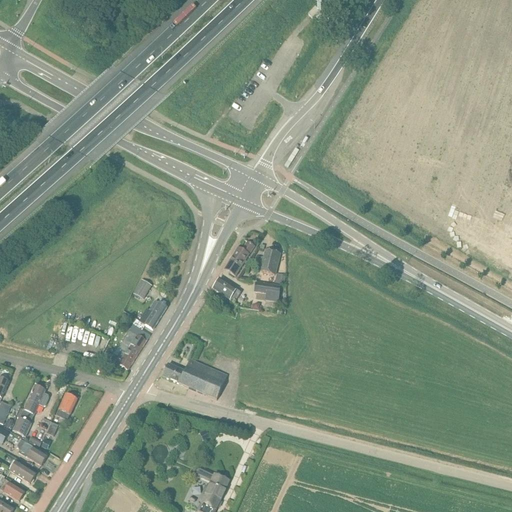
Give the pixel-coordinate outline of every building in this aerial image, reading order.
[(315,8),(308,16),(312,20),(319,12),(315,8)] [(238,249),(224,271),(235,278),(254,247),(247,243),(242,251),(238,249)] [(281,255),(265,251),(260,273),(275,277),(281,255)] [(277,275),(275,283),(283,286),(286,277),(277,275)] [(212,290),(221,296),(222,296),(221,298),(226,301),(227,299),(233,303),(240,292),(228,285),(219,280),(212,290)] [(150,286),(142,281),(134,294),(142,299),(150,286)] [(277,303),(277,301),(279,289),(255,285),(254,292),(266,295),(265,301),(277,303)] [(153,313),(145,326),(153,331),(167,309),(159,304),(155,302),(149,311),(153,313)] [(133,326),(124,341),(119,349),(123,351),(118,359),(122,361),(119,365),(128,371),(150,337),(133,326)] [(163,378),(189,389),(217,401),(227,377),(190,361),(185,372),(168,365),(163,378)] [(0,379),(0,402),(1,400),(9,383),(0,379)] [(35,388),(26,407),(23,412),(21,411),(17,419),(19,420),(12,434),(25,439),(31,426),(30,425),(36,412),(38,406),(44,409),(49,399),(48,397),(44,395),(45,392),(35,388)] [(56,417),(67,422),(77,401),(66,396),(56,417)] [(1,404),(0,407),(0,424),(3,426),(11,408),(1,404)] [(10,431),(14,423),(8,420),(5,428),(10,431)] [(53,438),(58,427),(51,424),(46,435),(53,438)] [(0,438),(1,439),(2,438),(4,439),(9,433),(4,430),(3,432),(0,429),(0,438)] [(207,432),(200,435),(204,442),(210,439),(207,432)] [(23,457),(33,462),(41,468),(47,457),(39,452),(29,446),(25,444),(26,442),(18,438),(14,444),(26,452),(23,457)] [(31,438),(29,442),(39,448),(42,444),(31,438)] [(45,441),(41,448),(47,451),(51,443),(45,441)] [(36,475),(28,470),(16,463),(10,473),(17,477),(21,480),(30,485),(36,475)] [(206,488),(202,497),(199,502),(203,504),(198,511),(216,511),(225,491),(229,482),(215,475),(208,489),(206,488)] [(0,490),(10,497),(19,503),(25,493),(17,488),(4,480),(2,483),(4,484),(0,490)] [(0,511),(13,511),(14,510),(6,505),(0,501),(0,511)]
